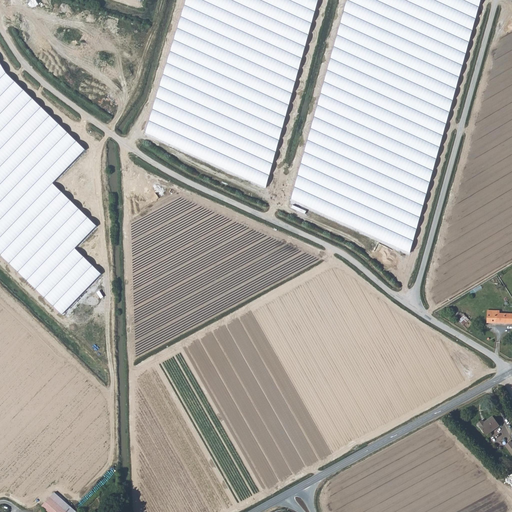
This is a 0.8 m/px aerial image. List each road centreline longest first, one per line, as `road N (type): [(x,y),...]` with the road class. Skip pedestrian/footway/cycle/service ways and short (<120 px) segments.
road 1 (track): [(0,23),(29,72),(107,132),(178,179),(324,246),(398,300),(417,302)]
road 2 (unclassified): [(496,0),(417,302),(506,375)]
road 3 (secondary): [(288,492),(506,375)]
road 4 (track): [(164,0),(146,62),(107,132)]
